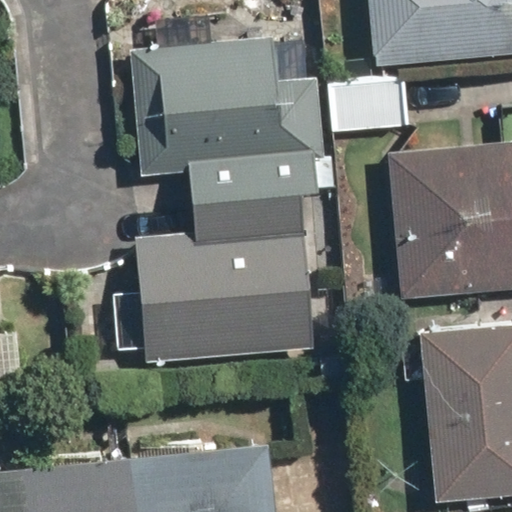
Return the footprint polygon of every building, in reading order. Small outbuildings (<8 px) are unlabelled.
[(511,0),(362,0),(368,61),(511,49),(511,0)] [(268,33),(121,46),(133,170),(183,166),(188,227),(126,232),(137,358),(305,342),(291,184),(322,181),(312,72),(272,76),(268,33)] [(394,74),(319,79),(322,128),(397,123),(394,74)] [(511,133),(378,146),(392,294),(511,283),(511,133)] [(511,315),(409,325),(426,497),(511,488),(511,315)] [(271,511),(263,434),(0,462),(0,511),(271,511)]
